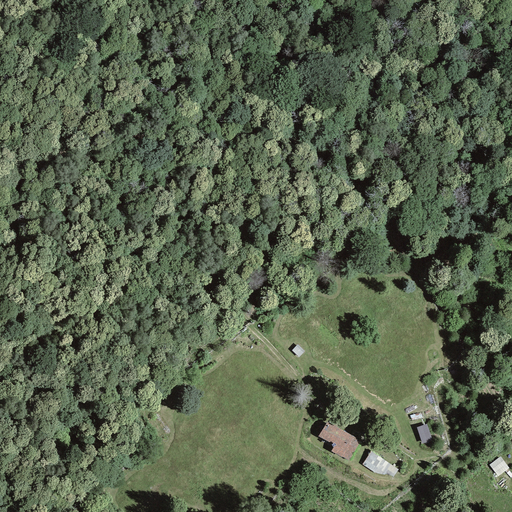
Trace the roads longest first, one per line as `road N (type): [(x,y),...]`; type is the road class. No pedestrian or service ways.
road 1 (track): [(360,423),(300,382),(237,312),(206,256),(190,110),(156,0)]
road 2 (track): [(190,110),(263,139),(307,140),(355,180),(443,286),(473,367),(511,422)]
